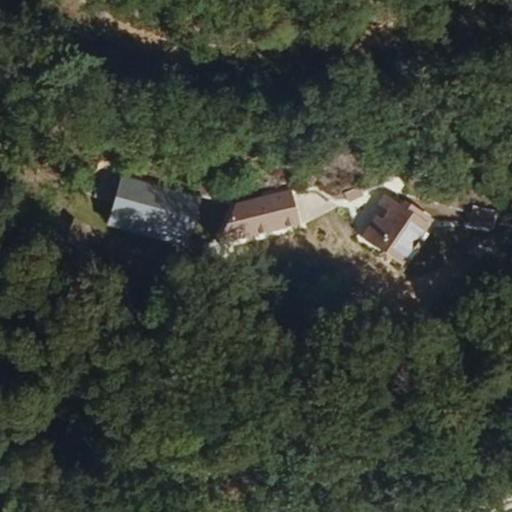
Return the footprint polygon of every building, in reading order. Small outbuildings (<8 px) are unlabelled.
[(293,237),(292,192),(237,194),(238,239),(293,237)] [(495,238),(494,214),(461,216),(462,239),(495,238)] [(168,310),(192,253),(115,222),(93,277),(168,310)] [(300,284),(287,248),(227,268),(204,313),(300,284)] [(433,311),(435,257),(391,257),(391,280),(389,280),(389,311),(433,311)] [(389,311),(389,280),(378,282),(377,311),(389,311)] [(297,381),(325,333),(299,319),(269,365),(297,381)]
